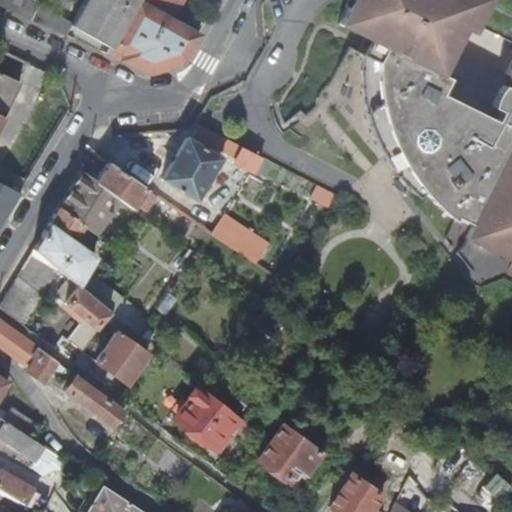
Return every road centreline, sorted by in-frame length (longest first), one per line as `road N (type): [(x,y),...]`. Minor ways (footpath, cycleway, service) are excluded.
road 1 (residential): [(0,258),(107,79)]
road 2 (residential): [(107,79),(133,94),(171,99),(212,66),(248,0)]
